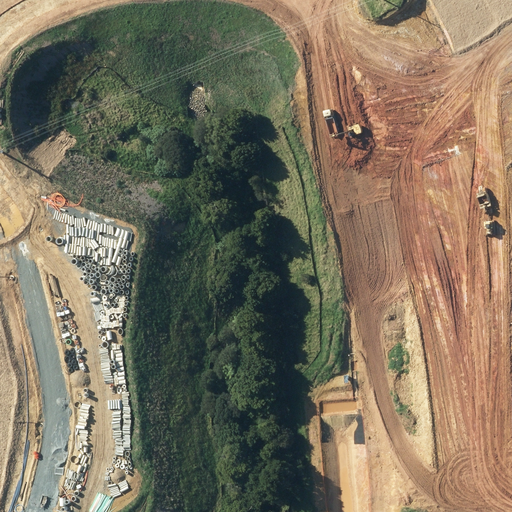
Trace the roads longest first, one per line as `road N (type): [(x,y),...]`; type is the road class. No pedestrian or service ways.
road 1 (unknown): [(308,0),(377,247),(408,511)]
road 2 (residential): [(43,511),(58,455),(51,373),(0,208)]
road 3 (unknown): [(511,232),(377,247)]
